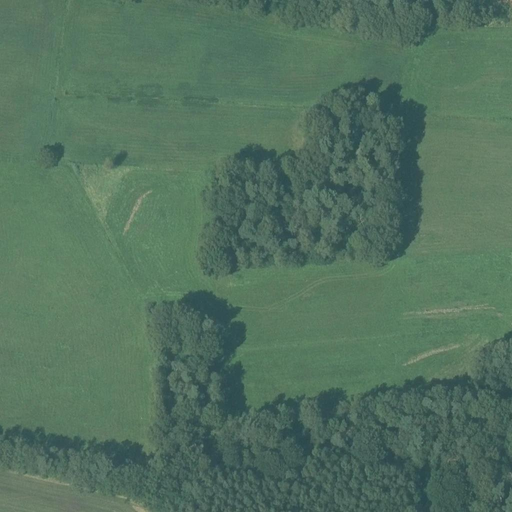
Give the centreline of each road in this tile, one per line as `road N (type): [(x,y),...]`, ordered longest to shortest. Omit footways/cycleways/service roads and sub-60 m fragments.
road 1 (track): [(178,490),(0,458)]
road 2 (track): [(511,426),(403,511)]
